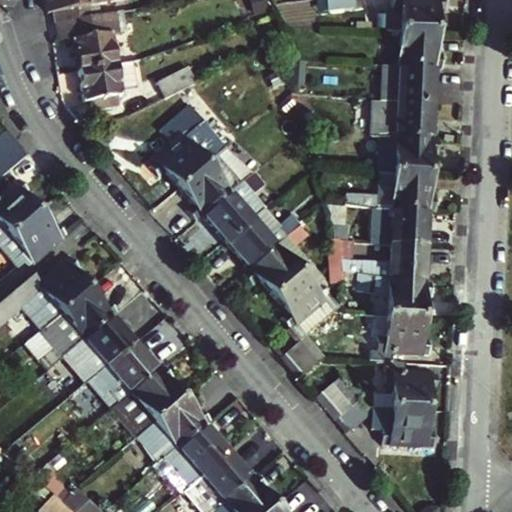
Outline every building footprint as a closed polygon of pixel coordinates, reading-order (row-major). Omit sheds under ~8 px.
[(127,0),(45,0),(48,14),(54,13),(56,24),(91,17),(90,6),(99,5),(98,0),(109,0),(110,3),(127,1),(127,0)] [(355,10),(354,0),(326,0),(329,12),(355,10)] [(402,11),(401,32),(435,33),(436,13),(445,13),(445,0),(393,0),(393,10),(402,11)] [(79,72),(117,66),(112,34),(107,34),(103,15),(91,17),(56,24),(59,43),(74,41),(79,72)] [(401,32),(399,68),(434,69),(442,69),(443,56),(434,55),(435,33),(401,32)] [(123,54),(125,64),(146,61),(165,54),(161,45),(142,51),(123,54)] [(393,54),(378,53),(377,64),(392,65),(393,54)] [(117,66),(79,72),(84,104),(91,103),(92,110),(119,106),(118,98),(122,97),(117,66)] [(157,84),(165,100),(197,84),(188,68),(157,84)] [(397,101),(432,103),(434,69),(399,68),(397,101)] [(387,70),(375,69),(374,79),(387,80),(387,70)] [(430,139),(432,103),(397,101),(373,100),(371,135),(381,136),(430,139)] [(179,189),(206,167),(192,151),(198,146),(189,135),(202,124),(189,108),(161,132),(173,147),(150,167),(159,179),(166,173),(179,189)] [(438,156),(439,139),(430,139),(381,136),(378,173),(395,175),(429,177),(430,155),(438,156)] [(204,215),(229,194),(206,167),(179,189),(193,205),(187,211),(196,222),(204,215)] [(395,175),(393,211),(428,213),(436,213),(437,198),(427,198),(429,177),(395,175)] [(250,177),(229,194),(204,215),(226,241),(252,219),(263,209),(251,195),(260,188),(250,177)] [(0,195),(0,225),(10,238),(36,215),(22,199),(29,193),(19,180),(0,195)] [(359,197),(357,207),(374,211),(376,201),(359,197)] [(428,213),(393,211),(391,246),(427,248),(428,213)] [(49,230),(36,215),(10,238),(0,246),(0,249),(17,270),(13,273),(17,277),(27,269),(65,235),(56,224),(49,230)] [(252,219),(226,241),(249,270),(275,247),(287,237),(300,225),(298,223),(292,216),(267,237),(252,219)] [(300,225),(287,237),(294,246),(308,235),(300,225)] [(289,246),(280,253),(287,261),(295,254),(289,246)] [(425,285),(427,248),(391,246),(389,284),(425,285)] [(275,247),(249,270),(243,275),(252,287),(260,281),(273,296),(298,274),(287,261),(280,253),(275,247)] [(351,249),(339,250),(340,252),(342,274),(353,276),(351,249)] [(340,252),(339,250),(329,251),(331,284),(343,283),(342,274),(340,252)] [(17,277),(13,273),(0,283),(0,327),(32,300),(50,321),(86,290),(72,275),(79,269),(70,259),(39,284),(27,269),(17,277)] [(313,291),(298,274),(273,296),(287,313),(280,319),(299,342),(303,339),(339,308),(320,285),(313,291)] [(425,285),(389,284),(388,318),(423,319),(424,299),(432,300),(433,285),(425,285)] [(76,346),(84,340),(110,318),(117,313),(107,300),(99,307),(86,290),(50,321),(66,340),(41,363),(47,371),(64,357),(76,346)] [(341,306),(339,315),(371,317),(372,307),(341,305),(341,306)] [(388,318),(371,317),(339,315),(338,326),(364,328),(363,362),(375,362),(386,363),(386,354),(428,356),(429,341),(422,341),(423,319),(388,318)] [(110,318),(84,340),(107,367),(134,345),(110,318)] [(281,358),(299,378),(322,360),(303,339),(299,342),(281,358)] [(130,394),(157,371),(134,345),(107,367),(130,394)] [(76,346),(64,357),(71,366),(84,355),(76,346)] [(157,371),(130,394),(154,422),(179,400),(165,383),(172,377),(163,366),(157,371)] [(393,390),(392,406),(392,410),(427,412),(428,390),(435,391),(436,375),(385,373),(385,389),(393,390)] [(335,420),(345,412),(358,402),(341,381),(318,400),(335,420)] [(83,419),(91,428),(102,418),(116,406),(108,398),(83,419)] [(177,450),(204,427),(210,422),(199,410),(192,415),(179,400),(154,422),(142,432),(135,438),(134,438),(158,466),(166,459),(177,450)] [(120,402),(116,406),(102,418),(113,430),(121,423),(123,424),(132,416),(120,402)] [(347,434),(374,410),(367,410),(358,402),(345,412),(335,420),(347,434)] [(426,433),(427,412),(392,410),(391,432),(382,432),(381,446),(433,448),(434,434),(426,433)] [(227,454),(204,427),(177,450),(200,476),(226,454),(227,454)] [(250,480),(227,454),(226,454),(200,476),(223,503),(250,480)] [(172,466),(166,459),(158,466),(153,470),(159,477),(172,466)] [(268,511),(272,509),(258,492),(264,486),(255,475),(250,480),(223,503),(213,511),(214,511),(268,511)] [(200,476),(191,484),(213,511),(223,503),(200,476)] [(53,498),(39,511),(68,511),(57,501),(53,498)]
